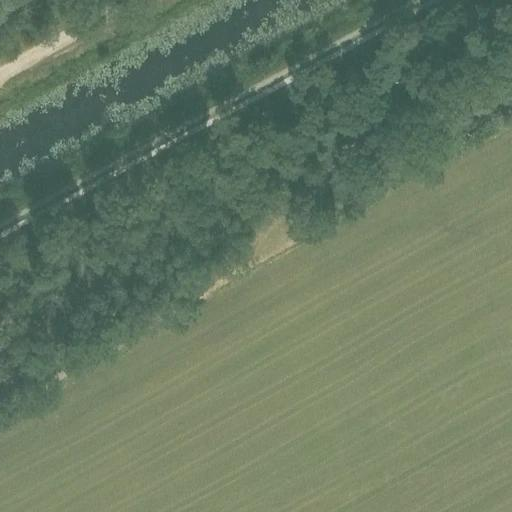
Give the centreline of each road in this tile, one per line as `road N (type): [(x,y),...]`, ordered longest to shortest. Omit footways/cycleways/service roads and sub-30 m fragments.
road 1 (track): [(445,0),(0,241)]
road 2 (track): [(142,0),(0,76)]
